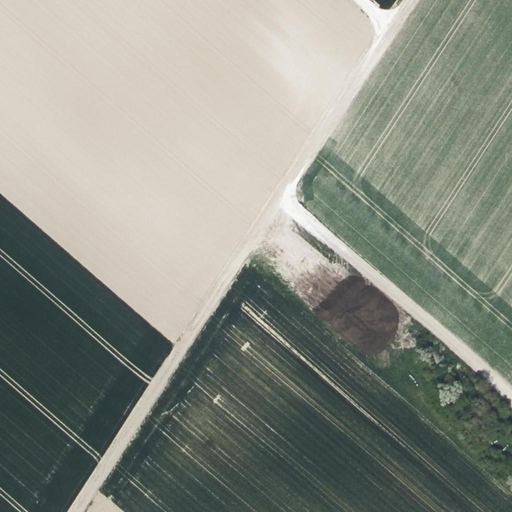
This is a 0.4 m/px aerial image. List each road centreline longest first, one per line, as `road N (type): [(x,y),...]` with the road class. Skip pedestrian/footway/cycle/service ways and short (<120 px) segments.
road 1 (track): [(411,0),(76,511)]
road 2 (track): [(511,394),(281,192)]
